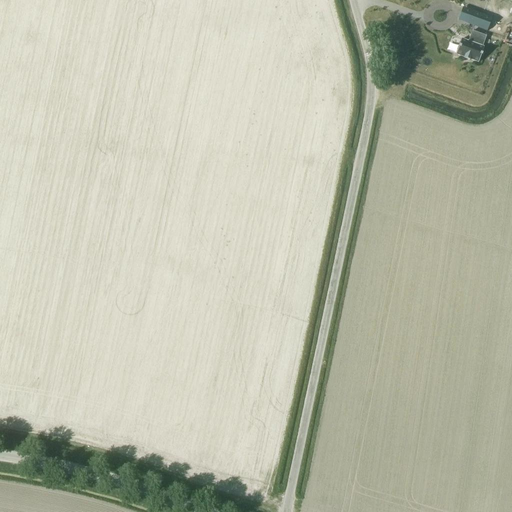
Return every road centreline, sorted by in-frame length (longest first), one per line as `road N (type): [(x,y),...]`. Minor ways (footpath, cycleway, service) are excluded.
road 1 (unclassified): [(289,511),(372,87),(354,0)]
road 2 (tertiary): [(0,455),(213,511)]
